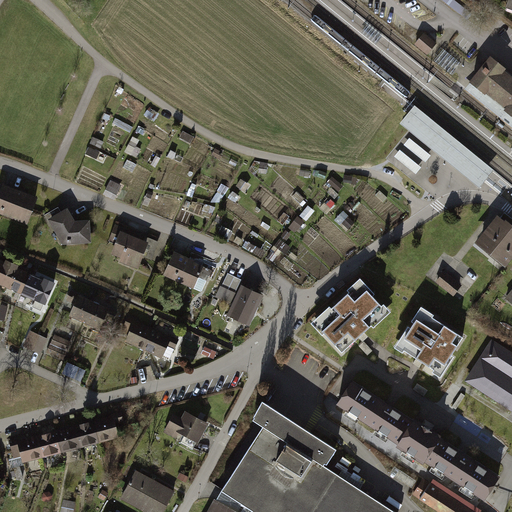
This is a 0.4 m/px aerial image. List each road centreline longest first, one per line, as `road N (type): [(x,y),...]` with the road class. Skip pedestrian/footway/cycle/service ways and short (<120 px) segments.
road 1 (unclassified): [(40,0),(102,59),(221,140),(376,175),(430,213)]
road 2 (residential): [(0,161),(219,246),(301,305)]
road 3 (residential): [(180,511),(260,367),(265,343)]
road 4 (residential): [(99,399),(218,369),(265,343)]
road 5 (residential): [(301,305),(430,213)]
